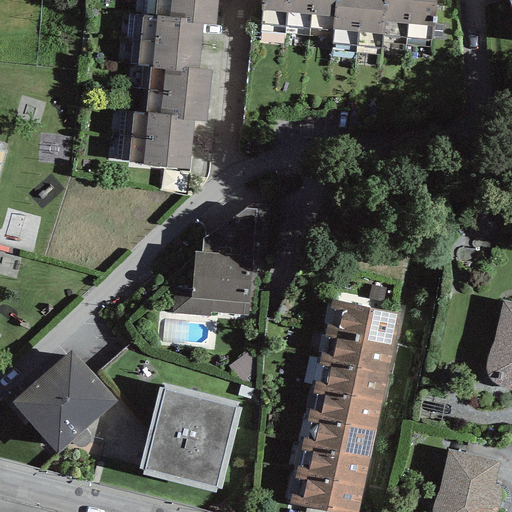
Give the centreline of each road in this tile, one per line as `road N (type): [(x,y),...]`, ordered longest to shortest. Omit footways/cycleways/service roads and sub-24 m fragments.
road 1 (residential): [(0,385),(235,173),(316,148),(477,123)]
road 2 (tertiary): [(133,511),(0,480)]
road 3 (residential): [(471,0),(477,123)]
